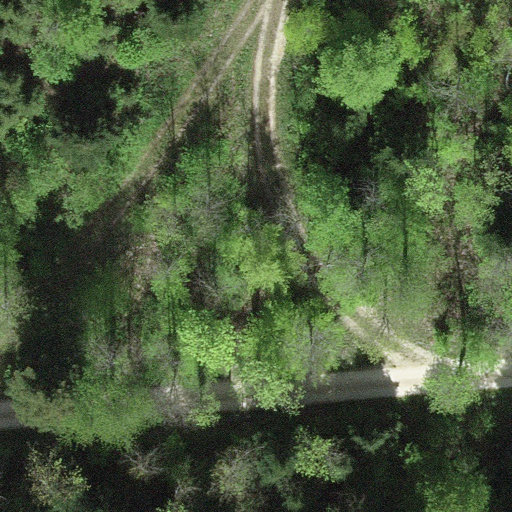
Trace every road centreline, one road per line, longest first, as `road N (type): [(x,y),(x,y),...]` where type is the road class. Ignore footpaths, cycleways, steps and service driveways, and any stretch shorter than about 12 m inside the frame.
road 1 (track): [(511,373),(0,407)]
road 2 (track): [(268,0),(263,124),(275,221),(311,275),(447,377)]
road 3 (track): [(0,336),(106,213),(259,0)]
